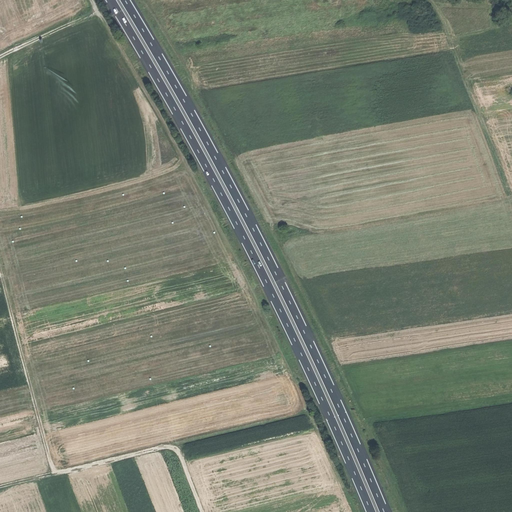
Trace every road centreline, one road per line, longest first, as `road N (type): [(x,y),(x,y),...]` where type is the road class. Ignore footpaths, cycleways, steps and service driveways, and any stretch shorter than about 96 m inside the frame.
road 1 (track): [(170,446),(295,415),(303,403),(210,205),(91,0)]
road 2 (trunk): [(110,0),(295,340),(371,511)]
road 3 (trunk): [(383,511),(308,337),(125,0)]
road 4 (track): [(403,511),(302,284),(146,0)]
road 5 (track): [(202,511),(170,446),(52,474),(0,269)]
road 6 (track): [(511,208),(439,20),(423,0)]
road 7 (track): [(363,421),(511,400)]
